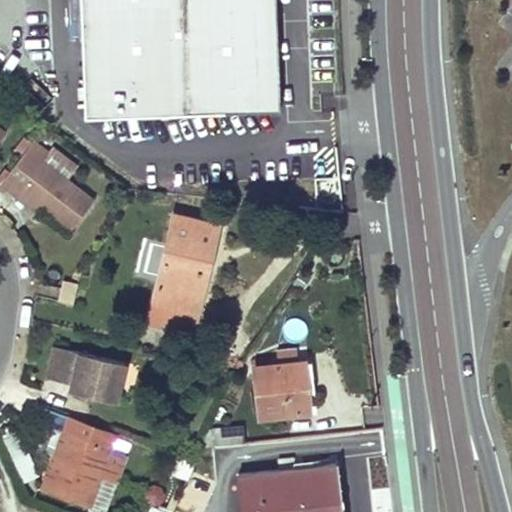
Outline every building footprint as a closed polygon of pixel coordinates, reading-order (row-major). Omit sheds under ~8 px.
[(82,0),(85,115),(281,110),(277,0),(82,0)] [(0,73),(14,54),(0,44),(0,73)] [(34,139),(22,155),(0,182),(16,195),(22,189),(44,207),(74,230),(97,201),(68,178),(44,160),(52,151),(34,139)] [(52,151),(44,160),(68,178),(77,167),(54,148),(52,151)] [(22,189),(16,195),(39,213),(44,207),(22,189)] [(173,217),(153,302),(197,312),(217,226),(173,217)] [(61,278),(59,284),(73,288),(74,285),(76,282),(61,278)] [(59,284),(55,297),(69,302),(73,288),(59,284)] [(120,362),(54,346),(46,376),(71,383),(70,389),(116,401),(120,384),(125,363),(120,362)] [(254,367),(259,417),(303,412),(298,362),(254,367)] [(35,484),(82,503),(111,434),(64,414),(58,427),(68,431),(57,458),(48,455),(35,484)] [(245,440),(245,425),(216,425),(217,441),(245,440)] [(68,431),(58,427),(48,455),(57,458),(68,431)] [(238,474),(241,511),(342,511),(338,463),(292,468),(292,457),(278,458),(278,470),(238,474)] [(168,474),(184,480),(190,467),(174,460),(168,474)]
